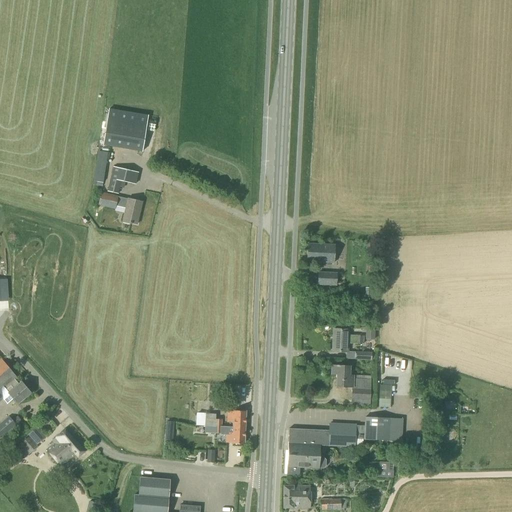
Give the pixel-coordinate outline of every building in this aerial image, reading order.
[(105,133),(103,145),(132,150),(142,152),(146,128),(107,121),(107,122),(105,133)] [(108,160),(109,153),(98,151),(93,185),(102,186),(106,160),(108,160)] [(135,185),(138,173),(112,167),(107,192),(118,194),(120,187),(124,188),(125,182),(135,185)] [(136,225),(141,203),(127,200),(127,199),(117,197),(117,196),(100,192),(97,206),(115,210),(115,206),(125,209),(122,222),(136,225)] [(333,263),(334,247),(308,245),(306,261),(333,263)] [(335,286),(336,274),(318,273),(317,285),(335,286)] [(374,297),(374,288),(365,288),(364,297),(374,297)] [(363,345),(363,336),(348,335),(348,331),(332,330),(331,352),(347,352),(348,344),(363,345)] [(373,361),(373,353),(371,353),(371,352),(356,352),(355,360),(373,361)] [(18,384),(14,380),(16,378),(0,359),(0,401),(3,399),(7,404),(12,399),(17,405),(30,394),(20,382),(18,384)] [(353,376),(349,376),(350,367),(331,366),(331,375),(336,375),(335,387),(351,388),(351,399),(369,400),(370,376),(353,375),(353,376)] [(378,407),(390,408),(391,386),(379,385),(378,407)] [(232,428),(244,428),(245,412),(234,411),(234,412),(227,411),(226,422),(233,422),(233,427),(232,428)] [(225,427),(225,422),(221,422),(221,420),(215,419),(215,414),(196,413),(195,426),(204,426),(225,427)] [(445,414),(436,414),(436,422),(445,422),(445,414)] [(0,437),(15,425),(8,416),(0,423),(0,437)] [(401,442),(402,419),(363,417),(363,426),(355,426),(355,425),(329,424),(328,431),(289,429),(286,475),(299,476),(299,468),(319,470),(319,469),(323,469),(325,467),(326,460),(324,458),(319,458),(320,446),(354,448),(355,439),(401,442)] [(175,422),(167,422),(166,431),(174,432),(175,422)] [(233,427),(225,427),(204,426),(204,433),(225,434),(225,443),(231,443),(231,444),(243,445),(244,428),(232,428),(233,427)] [(36,427),(27,435),(36,445),(45,437),(36,427)] [(77,458),(84,452),(65,430),(52,441),(53,443),(46,450),(61,466),(74,454),(77,458)] [(24,458),(37,447),(29,437),(16,448),(24,458)] [(15,459),(20,455),(14,448),(9,453),(15,459)] [(388,472),(389,462),(379,462),(378,472),(388,472)] [(198,511),(199,507),(179,505),(178,511),(166,511),(169,480),(139,478),(137,496),(133,496),(132,511),(198,511)] [(309,509),(309,487),(283,487),(283,508),(309,509)] [(321,510),(341,509),(345,509),(345,499),(320,500),(321,510)] [(88,501),(86,510),(95,511),(97,511),(99,504),(88,501)]
